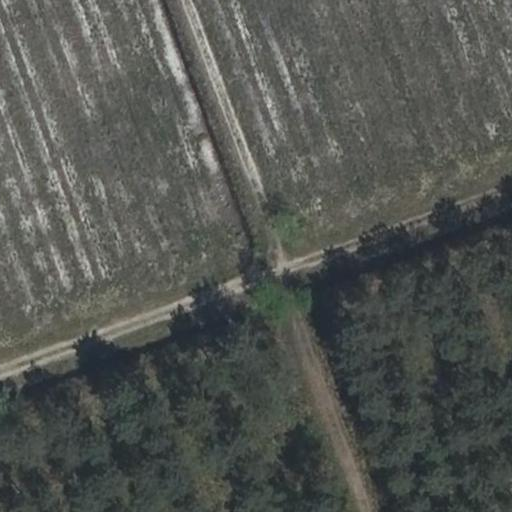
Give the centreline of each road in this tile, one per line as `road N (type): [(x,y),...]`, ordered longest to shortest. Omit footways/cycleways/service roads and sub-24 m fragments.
road 1 (track): [(368,511),(180,0)]
road 2 (track): [(0,379),(511,193)]
